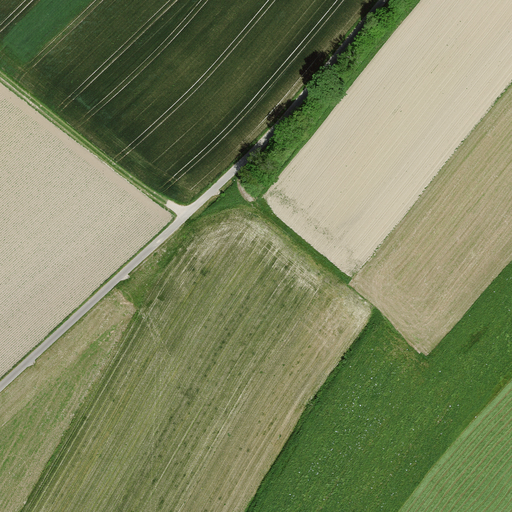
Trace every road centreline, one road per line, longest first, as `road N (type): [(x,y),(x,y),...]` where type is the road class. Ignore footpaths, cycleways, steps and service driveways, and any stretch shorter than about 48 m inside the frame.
road 1 (track): [(0,387),(279,128),(386,0)]
road 2 (track): [(0,71),(185,216)]
road 3 (track): [(0,76),(185,216)]
